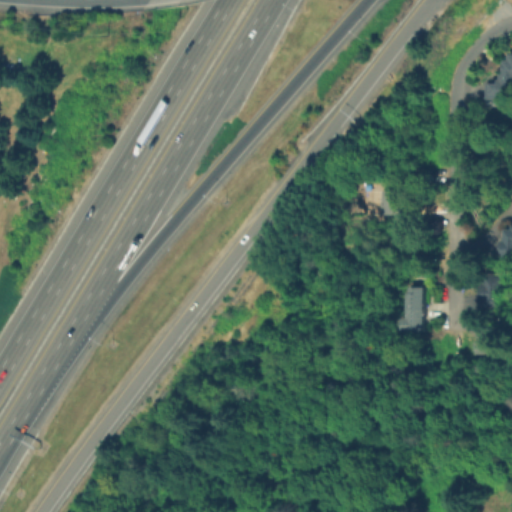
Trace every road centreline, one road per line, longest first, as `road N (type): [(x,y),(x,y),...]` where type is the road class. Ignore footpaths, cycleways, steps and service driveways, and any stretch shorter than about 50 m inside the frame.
road 1 (motorway): [(38,511),(432,0)]
road 2 (motorway): [(71,333),(367,0)]
road 3 (motorway): [(229,0),(0,378)]
road 4 (motorway): [(71,333),(271,0)]
road 5 (residential): [(507,23),(474,46),(457,92),(455,325)]
road 6 (motorway): [(0,452),(71,333)]
